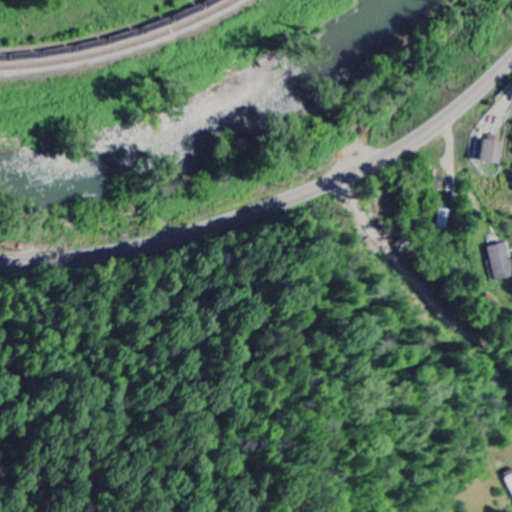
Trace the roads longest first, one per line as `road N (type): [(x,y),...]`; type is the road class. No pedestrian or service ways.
road 1 (primary): [(0,261),(148,243),(347,180),(431,132),(511,64)]
road 2 (residential): [(345,180),(437,302),(511,354)]
